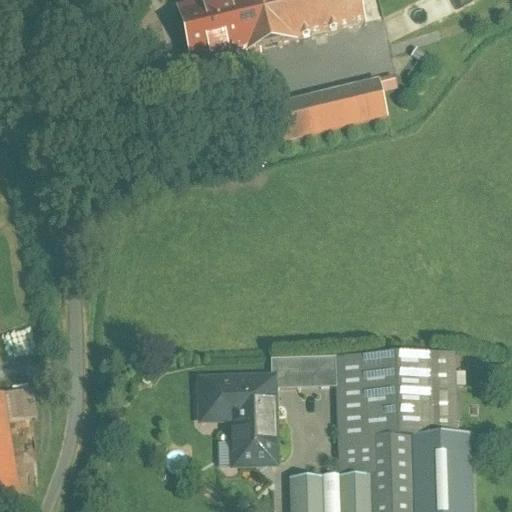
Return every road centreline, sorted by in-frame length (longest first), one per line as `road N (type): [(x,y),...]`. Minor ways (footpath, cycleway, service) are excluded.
road 1 (unclassified): [(51,511),(79,397),(38,91),(38,54),(59,0)]
road 2 (track): [(310,70),(443,36),(511,4)]
